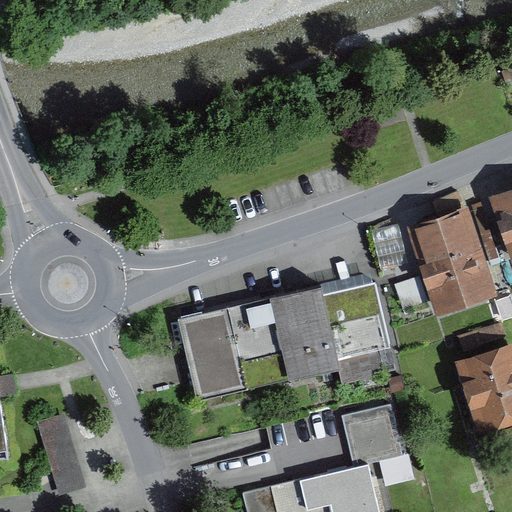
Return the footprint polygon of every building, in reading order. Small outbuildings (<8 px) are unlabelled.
[(511,192),(493,199),(511,253),(511,192)] [(472,213),(414,232),(440,315),(498,297),(472,213)] [(418,280),(394,288),(403,314),(427,305),(418,280)] [(321,293),(184,323),(201,401),(339,371),(337,360),(387,349),(374,291),(323,302),(321,293)] [(500,331),(463,343),(470,364),(461,367),(483,434),(511,424),(511,350),(507,353),(500,331)] [(0,386),(0,452),(10,451),(0,386)] [(341,420),(353,465),(402,452),(390,407),(341,420)] [(38,424),(58,495),(85,487),(65,416),(38,424)] [(334,511),(379,511),(369,468),(301,484),(307,511),(310,511),(333,507),(334,511)] [(310,511),(307,511),(301,484),(242,498),(245,511),(334,511),(333,507),(310,511)]
